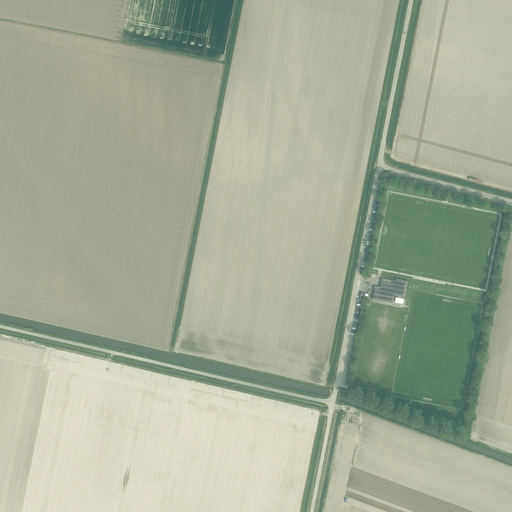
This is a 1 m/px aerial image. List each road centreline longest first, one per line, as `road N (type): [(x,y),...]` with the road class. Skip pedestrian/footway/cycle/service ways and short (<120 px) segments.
road 1 (unclassified): [(311,511),(378,166)]
road 2 (track): [(332,403),(0,326)]
road 3 (unclassified): [(378,166),(410,0)]
road 4 (unclassified): [(511,201),(378,166)]
